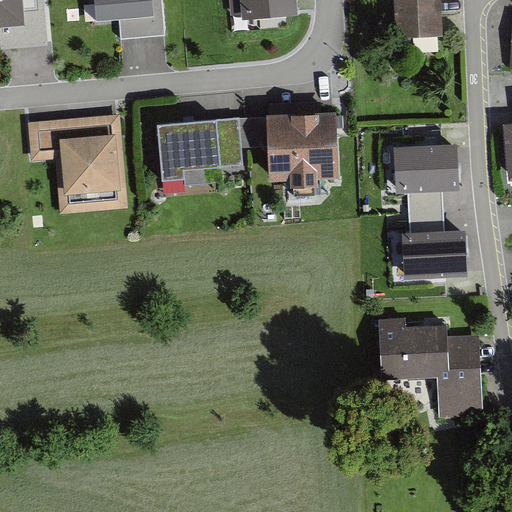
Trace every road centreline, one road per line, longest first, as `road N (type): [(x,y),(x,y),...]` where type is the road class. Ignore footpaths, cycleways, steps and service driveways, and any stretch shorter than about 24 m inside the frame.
road 1 (residential): [(475,0),(484,208),(511,386)]
road 2 (residential): [(332,0),(326,47),(308,65),(0,99)]
